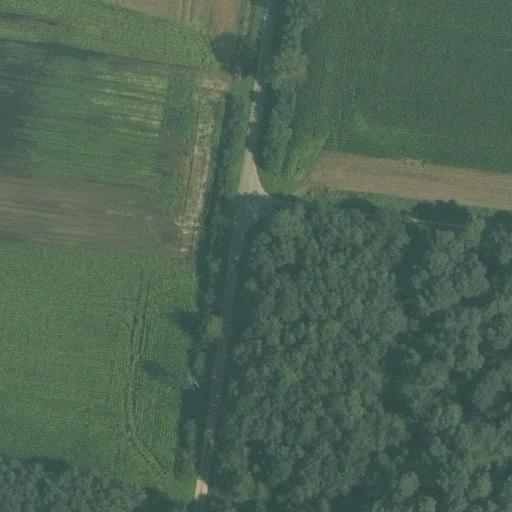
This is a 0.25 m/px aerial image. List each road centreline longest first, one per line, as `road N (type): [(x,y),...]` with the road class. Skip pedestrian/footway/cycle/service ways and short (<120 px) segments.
road 1 (track): [(511,234),(241,201),(198,511)]
road 2 (unclassified): [(269,0),(241,201)]
